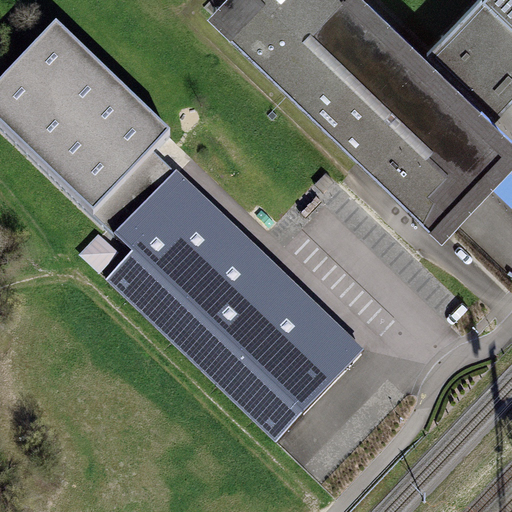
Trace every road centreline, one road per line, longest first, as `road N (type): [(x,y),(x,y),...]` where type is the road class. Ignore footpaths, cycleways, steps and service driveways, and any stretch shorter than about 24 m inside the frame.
road 1 (unknown): [(510,330),(469,333),(444,323),(351,233)]
road 2 (unclassified): [(401,442),(443,369),(511,328)]
